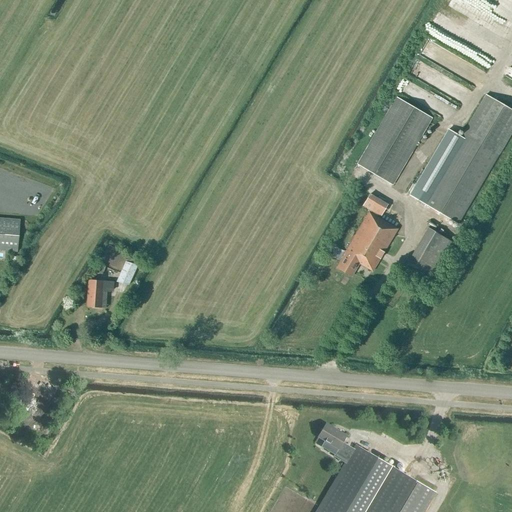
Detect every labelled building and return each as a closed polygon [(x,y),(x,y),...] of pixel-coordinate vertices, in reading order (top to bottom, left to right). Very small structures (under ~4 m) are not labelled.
[(466,85),(445,73),(441,79),(437,77),(431,88),(456,102),(466,85)] [(458,224),(511,132),(511,111),(485,95),(460,137),(448,130),(409,195),(458,224)] [(417,146),(418,143),(417,143),(432,119),(396,98),(357,164),(392,185),(416,145),(417,146)] [(381,217),(388,205),(377,199),(370,194),(362,206),(370,211),(381,217)] [(372,272),(397,229),(369,212),(342,257),(343,258),(337,268),(351,277),(358,264),(372,272)] [(0,250),(17,252),(20,220),(0,218),(0,250)] [(434,278),(455,243),(428,228),(407,262),(434,278)] [(128,286),(138,265),(125,262),(116,282),(128,286)] [(105,267),(98,264),(95,272),(102,274),(105,267)] [(112,291),(113,282),(103,282),(103,281),(88,280),(86,308),(106,309),(107,292),(110,292),(111,291),(112,291)] [(39,400),(32,396),(21,415),(28,419),(29,417),(36,421),(49,398),(42,394),(39,400)] [(13,415),(19,404),(13,401),(7,412),(13,415)] [(324,441),(320,447),(334,455),(333,456),(344,463),(315,511),(424,511),(435,493),(355,445),(353,449),(342,442),(346,436),(326,423),(317,437),(324,441)]
